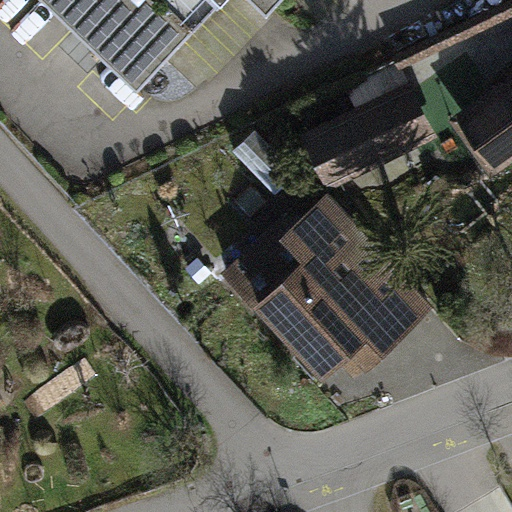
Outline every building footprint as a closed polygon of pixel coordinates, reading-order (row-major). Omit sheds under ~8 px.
[(52,0),(136,81),(214,0),(262,0),(266,3),(269,0),(52,0)] [(400,61),(511,7),(511,0),(505,0),(396,52),(400,61)] [(511,82),(463,117),(493,160),(511,146),(511,82)] [(424,129),(407,92),(315,134),(333,172),(424,129)] [(428,301),(341,207),(333,215),(320,200),(290,228),(282,219),(229,268),(260,302),(260,301),(322,367),(352,340),(368,357),(428,301)]
